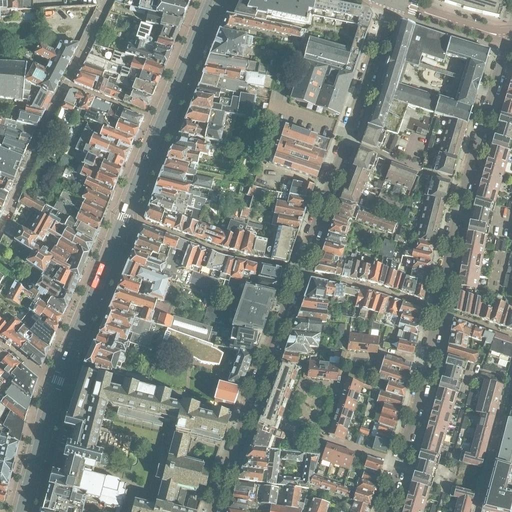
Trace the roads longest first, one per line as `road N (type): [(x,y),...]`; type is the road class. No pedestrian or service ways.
road 1 (residential): [(209,511),(393,0)]
road 2 (tertiary): [(21,511),(60,373),(208,14)]
road 3 (residential): [(424,363),(510,36)]
road 4 (residential): [(0,227),(107,0)]
road 5 (residential): [(477,511),(511,371)]
road 6 (tertiary): [(510,36),(393,0)]
